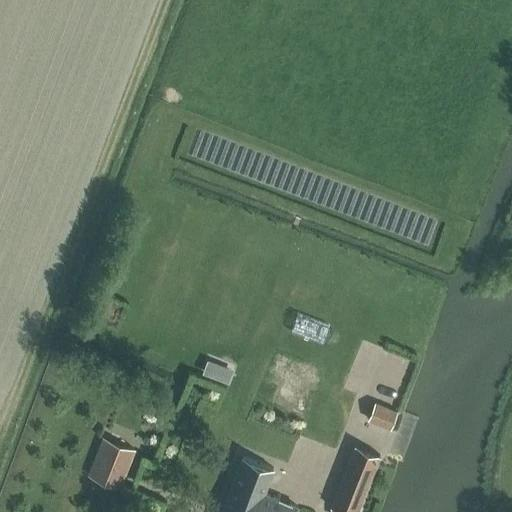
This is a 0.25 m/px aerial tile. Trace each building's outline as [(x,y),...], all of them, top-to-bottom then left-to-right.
[(208,359),(203,371),(229,382),(234,369),(208,359)] [(397,412),(375,403),(369,419),(391,427),(397,412)] [(119,487),(134,447),(105,436),(89,475),(119,487)] [(350,457),(330,507),(343,511),(357,511),(375,467),(380,455),(356,445),(350,457)] [(295,511),(298,506),(262,492),(272,467),(242,455),(220,511),(295,511)]
